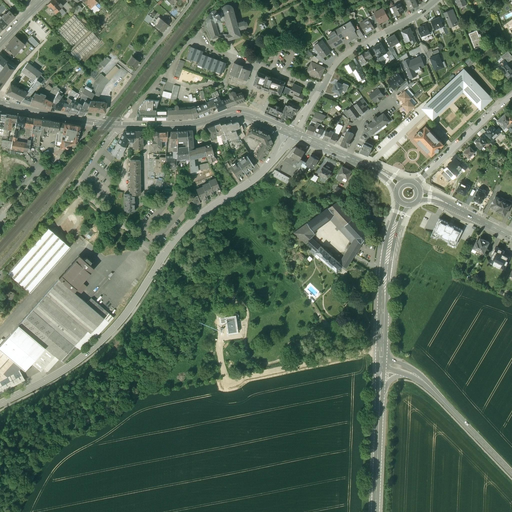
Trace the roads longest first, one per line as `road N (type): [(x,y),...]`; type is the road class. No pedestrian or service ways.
road 1 (secondary): [(0,106),(145,126),(241,113),(290,134)]
road 2 (residential): [(145,285),(182,233),(265,169),(290,134)]
road 3 (unclassified): [(0,407),(91,352),(145,285)]
road 4 (tertiary): [(511,472),(424,383),(380,363)]
road 5 (secondary): [(380,363),(386,252),(403,205)]
road 6 (secondary): [(375,511),(380,363)]
road 7 (residential): [(436,0),(347,53),(320,88)]
road 8 (residential): [(320,88),(195,40)]
road 9 (residential): [(417,185),(511,94)]
